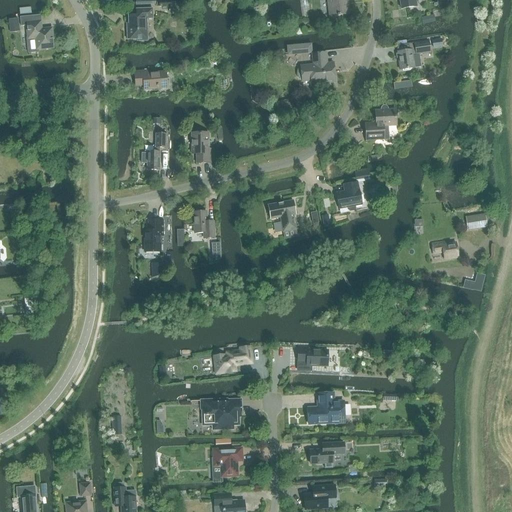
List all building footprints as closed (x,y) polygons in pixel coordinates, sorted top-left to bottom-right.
[(321,0),(322,1),(327,0),(329,17),(337,16),(337,18),(339,17),(339,15),(349,14),(347,0),(321,0)] [(416,7),(415,0),(399,0),(401,9),(416,7)] [(170,14),(185,14),(185,4),(170,5),(170,14)] [(145,31),(145,19),(152,19),(152,9),(136,10),(136,16),(128,16),(129,29),(127,29),(127,40),(137,40),(137,41),(147,41),(147,31),(145,31)] [(421,18),(422,25),(435,22),(434,15),(421,18)] [(33,23),(32,16),(20,18),(21,26),(27,26),(28,39),(27,39),(28,53),(38,52),(38,50),(53,48),(51,29),(41,30),(40,22),(33,23)] [(18,19),(9,20),(10,28),(19,28),(18,19)] [(441,39),(432,40),(433,47),(442,46),(441,39)] [(420,67),(419,55),(423,54),(423,49),(429,48),(428,42),(414,44),(408,45),(409,51),(397,52),(400,70),(414,68),(414,67),(420,67)] [(311,43),(286,46),(287,56),(312,53),(311,43)] [(327,68),(327,64),(326,53),(312,54),(313,65),(300,66),(300,68),(298,69),(297,72),(297,75),(298,77),(299,80),(302,80),(302,82),(311,81),(311,85),(335,83),(333,67),(327,68)] [(216,56),(212,63),(217,66),(221,59),(216,56)] [(259,61),(253,66),(258,71),(263,66),(259,61)] [(147,74),(147,71),(134,72),(135,86),(143,86),(144,90),(167,88),(165,72),(147,74)] [(276,111),(294,108),(293,99),(275,102),(276,111)] [(376,127),(365,127),(365,135),(366,141),(374,141),(384,140),(388,140),(387,126),(396,126),(395,110),(387,110),(387,109),(386,107),(385,107),(383,107),(382,108),(381,109),(381,111),(375,111),(376,127)] [(208,149),(208,133),(191,134),(191,151),(196,150),(196,163),(211,163),(211,149),(208,149)] [(166,148),(166,134),(155,134),(155,152),(147,152),(147,154),(141,154),(141,164),(147,164),(147,171),(159,171),(160,148),(166,148)] [(356,181),(370,178),(368,168),(354,171),(356,181)] [(339,209),(347,207),(348,211),(350,212),(354,212),(356,209),(355,206),(361,205),(359,190),(358,190),(357,183),(344,186),(345,192),(336,194),(339,209)] [(296,230),(294,215),(296,215),(293,201),(267,206),(270,220),(280,218),(283,232),(296,230)] [(207,222),(206,212),(193,213),(194,234),(203,233),(204,239),(214,238),(213,222),(207,222)] [(328,215),(322,216),(324,227),(330,225),(328,215)] [(468,231),(487,228),(486,217),(466,221),(468,231)] [(144,252),(161,252),(160,236),(163,236),(163,221),(149,221),(149,231),(144,231),(144,252)] [(446,244),(446,241),(430,243),(432,256),(442,254),(443,260),(458,257),(456,243),(446,244)] [(327,367),(328,351),(312,350),(312,347),(298,347),(297,361),(297,371),(310,372),(310,366),(327,367)] [(242,361),(251,360),(249,348),(240,349),(241,352),(227,353),(227,356),(214,357),(216,373),(235,371),(234,365),(243,364),(242,361)] [(333,403),(333,393),(319,394),(320,408),(308,409),(308,425),(344,423),(343,402),(333,403)] [(227,401),(227,400),(200,401),(201,410),(202,410),(202,426),(213,425),(213,430),(233,430),(233,426),(235,426),(236,425),(237,424),(238,424),(238,423),(238,422),(238,421),(238,420),(237,419),(236,419),(235,418),(234,413),(240,413),(239,400),(227,401)] [(114,429),(114,434),(121,434),(120,416),(113,416),(113,417),(111,418),(112,429),(114,429)] [(332,468),(332,464),(333,464),(332,455),(344,454),(344,443),(322,444),(322,450),(310,451),(310,465),(324,464),(324,469),(332,468)] [(213,459),(213,477),(237,476),(236,462),(242,462),(242,449),(213,450),(213,459)] [(81,497),(91,496),(90,484),(80,485),(81,497)] [(116,488),(114,489),(114,505),(121,504),(120,511),(136,511),(135,497),(128,498),(128,488),(126,488),(126,486),(123,484),(118,484),(116,486),(116,488)] [(305,510),(327,508),(326,496),(335,496),(334,486),(312,487),(312,494),(303,495),(305,510)] [(36,511),(34,487),(16,488),(17,500),(21,499),(22,511),(36,511)] [(230,494),(213,495),(214,507),(217,506),(217,511),(244,511),(244,501),(237,502),(237,500),(231,501),(230,494)] [(66,511),(86,511),(85,502),(66,504),(66,511)]
